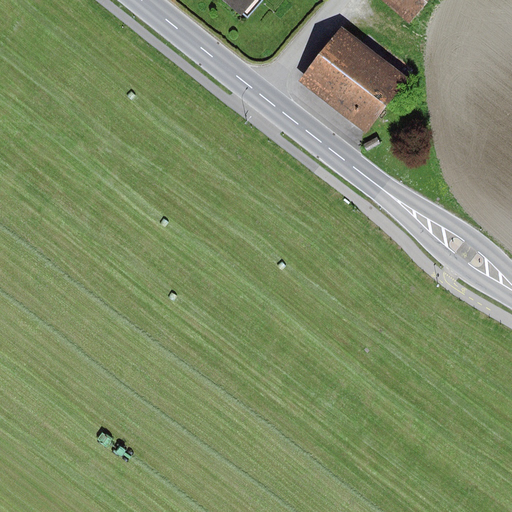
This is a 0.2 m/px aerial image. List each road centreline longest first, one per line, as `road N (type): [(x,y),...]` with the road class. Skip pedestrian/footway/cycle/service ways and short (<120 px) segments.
road 1 (tertiary): [(511,289),(267,99)]
road 2 (tertiary): [(267,99),(144,0)]
road 3 (unclassified): [(351,0),(267,99)]
